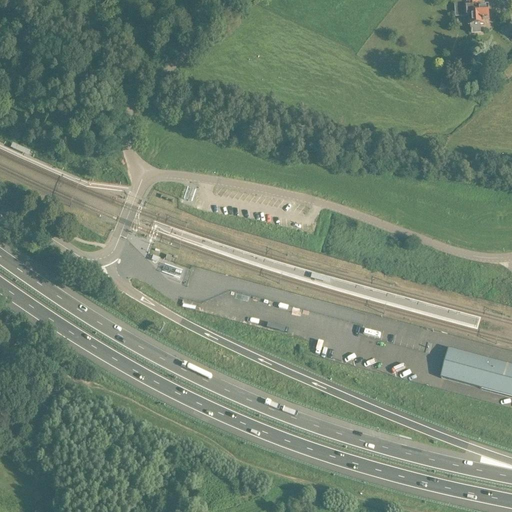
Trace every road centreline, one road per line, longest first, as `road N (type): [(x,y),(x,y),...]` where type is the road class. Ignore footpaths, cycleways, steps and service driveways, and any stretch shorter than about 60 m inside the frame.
road 1 (motorway): [(511,477),(405,453),(265,407),(135,344),(0,256)]
road 2 (motorway): [(0,286),(180,398),(270,437),(511,503)]
road 3 (motorway): [(511,466),(177,320),(126,290),(104,258)]
road 4 (track): [(417,511),(235,458),(0,339)]
road 5 (unclassified): [(142,179),(162,174),(237,184),(336,208),(462,254),(511,256)]
road 6 (unclassified): [(142,179),(125,144),(131,106),(243,0)]
